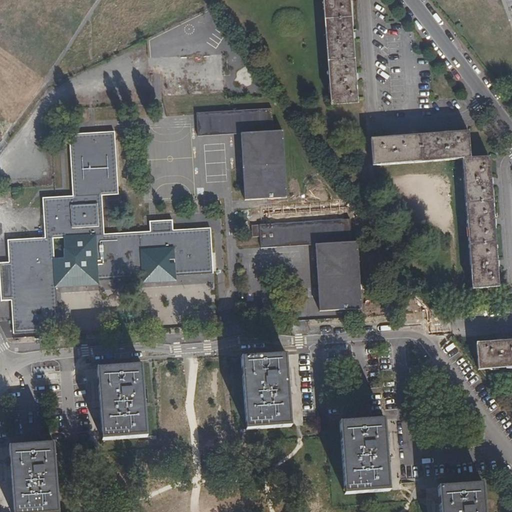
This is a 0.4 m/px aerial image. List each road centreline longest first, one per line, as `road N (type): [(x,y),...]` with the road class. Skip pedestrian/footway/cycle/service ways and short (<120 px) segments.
road 1 (residential): [(419,330),(22,359)]
road 2 (residential): [(409,0),(511,133)]
road 3 (residential): [(419,330),(511,455)]
